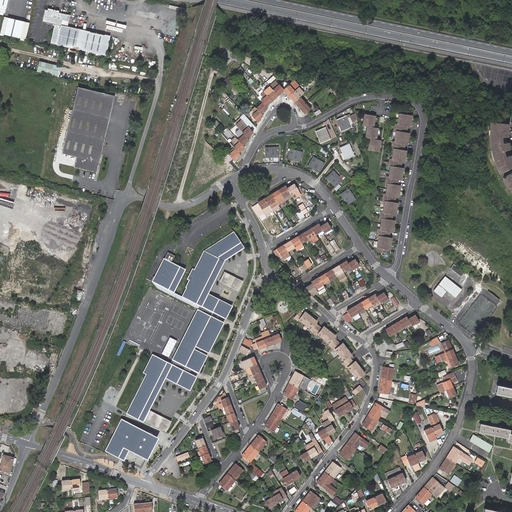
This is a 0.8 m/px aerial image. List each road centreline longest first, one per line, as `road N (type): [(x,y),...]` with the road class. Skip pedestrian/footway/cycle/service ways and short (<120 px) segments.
road 1 (residential): [(389,276),(416,169),(419,108),(378,94),(294,125)]
road 2 (secondary): [(226,0),(511,60)]
road 3 (residential): [(126,195),(161,82),(0,46)]
road 4 (residential): [(27,443),(126,195)]
road 5 (secondary): [(511,51),(265,0)]
road 6 (residential): [(286,511),(370,400),(376,366),(359,337)]
road 7 (unknown): [(215,60),(178,207)]
road 8 (residential): [(393,511),(441,454),(466,399)]
